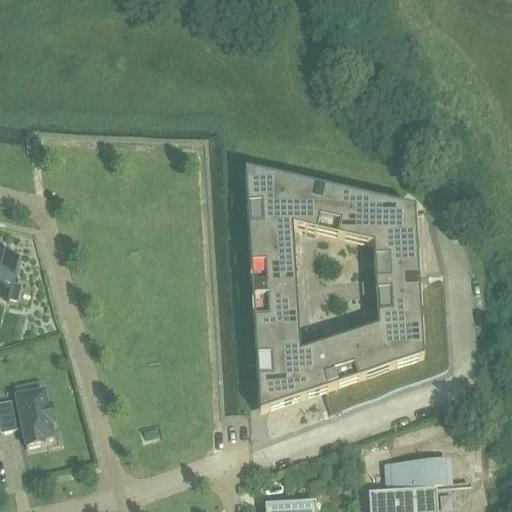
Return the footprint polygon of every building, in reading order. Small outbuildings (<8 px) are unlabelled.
[(428,279),(443,278),(442,276),(426,216),(411,217),(246,181),(244,180),(259,422),(323,400),(330,418),(448,372),(443,284),(428,284),(428,279)] [(0,306),(5,308),(7,302),(16,304),(20,289),(10,287),(17,259),(7,257),(7,253),(0,251),(0,306)] [(16,404),(0,407),(0,437),(0,438),(15,435),(14,432),(21,430),(26,453),(43,449),(42,445),(53,443),(49,429),(53,428),(50,411),(46,412),(43,397),(16,402),(16,404)] [(156,433),(143,436),(145,442),(158,439),(156,433)] [(436,511),(436,495),(470,493),(470,489),(446,491),(444,468),(389,472),(391,498),(367,499),(368,511),(436,511)]
